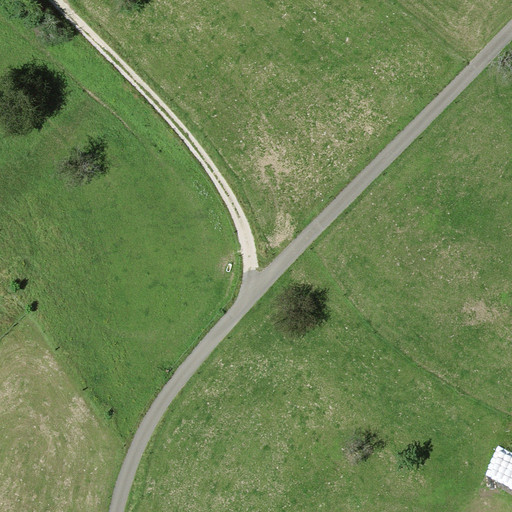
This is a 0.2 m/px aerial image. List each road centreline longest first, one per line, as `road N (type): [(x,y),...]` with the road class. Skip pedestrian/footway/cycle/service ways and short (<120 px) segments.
road 1 (residential): [(511,30),(251,292),(164,398),(117,511)]
road 2 (track): [(251,292),(250,243),(234,197),(179,121),(52,0)]
